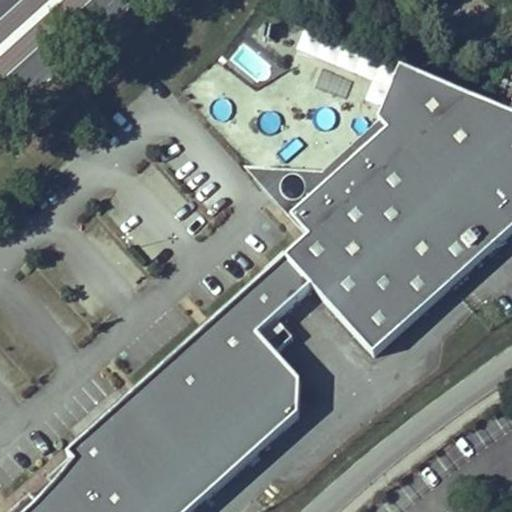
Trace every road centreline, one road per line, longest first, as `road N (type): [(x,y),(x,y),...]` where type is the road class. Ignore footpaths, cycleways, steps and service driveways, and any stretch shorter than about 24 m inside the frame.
road 1 (residential): [(295,511),(409,418),(511,359)]
road 2 (primary): [(0,105),(118,0)]
road 3 (unknown): [(101,159),(188,271)]
road 4 (unknown): [(133,320),(36,220)]
